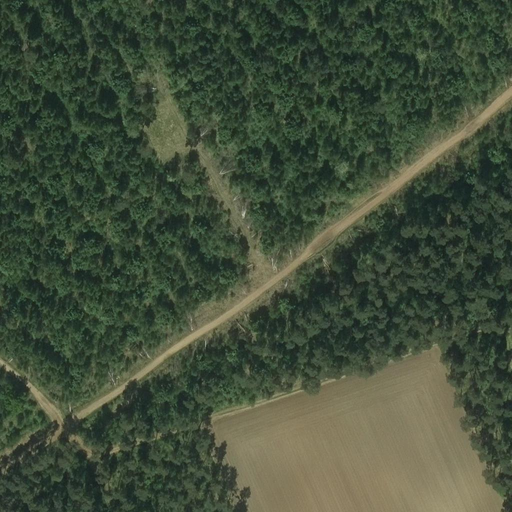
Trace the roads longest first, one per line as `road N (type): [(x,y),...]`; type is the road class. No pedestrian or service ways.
road 1 (track): [(58,421),(511,93)]
road 2 (track): [(281,266),(196,133)]
